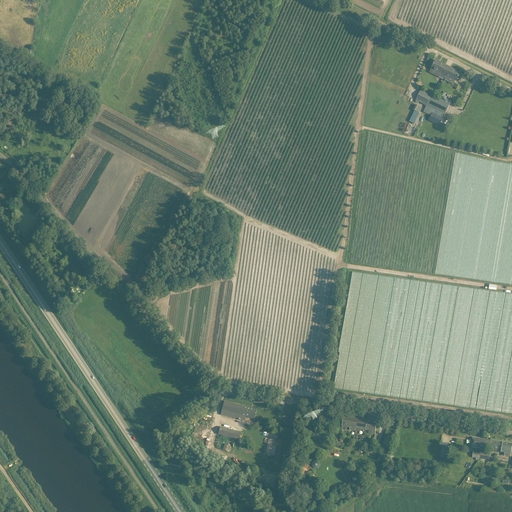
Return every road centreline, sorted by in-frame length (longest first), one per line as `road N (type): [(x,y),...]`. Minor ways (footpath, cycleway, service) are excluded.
road 1 (unclassified): [(511,431),(237,390),(213,378),(0,151)]
road 2 (primary): [(180,511),(0,241)]
